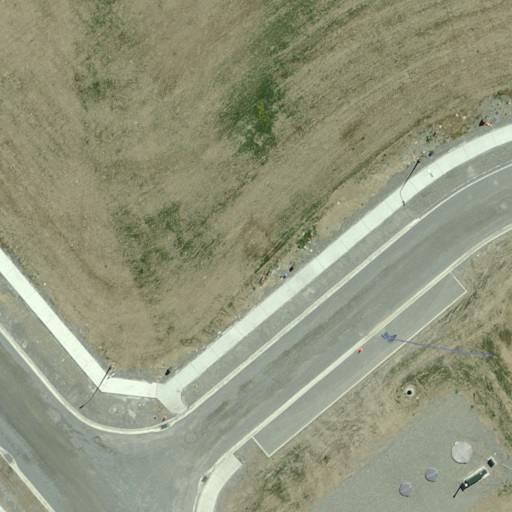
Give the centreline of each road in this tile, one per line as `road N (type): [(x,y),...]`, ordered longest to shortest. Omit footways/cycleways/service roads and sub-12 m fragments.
road 1 (residential): [(511,201),(204,434),(115,511)]
road 2 (residential): [(88,511),(0,398)]
